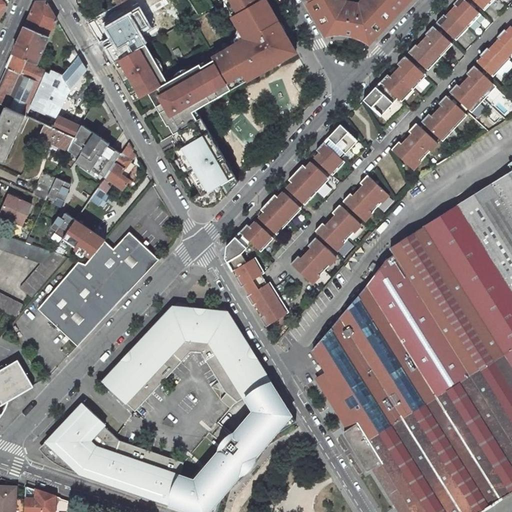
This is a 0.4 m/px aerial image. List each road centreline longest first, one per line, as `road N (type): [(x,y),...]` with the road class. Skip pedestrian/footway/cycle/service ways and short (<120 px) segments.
road 1 (residential): [(366,511),(199,243)]
road 2 (residential): [(199,243),(0,454)]
road 3 (residential): [(57,0),(199,243)]
road 4 (residential): [(344,91),(199,243)]
road 5 (tertiary): [(149,511),(0,461)]
road 6 (residential): [(431,0),(344,91)]
